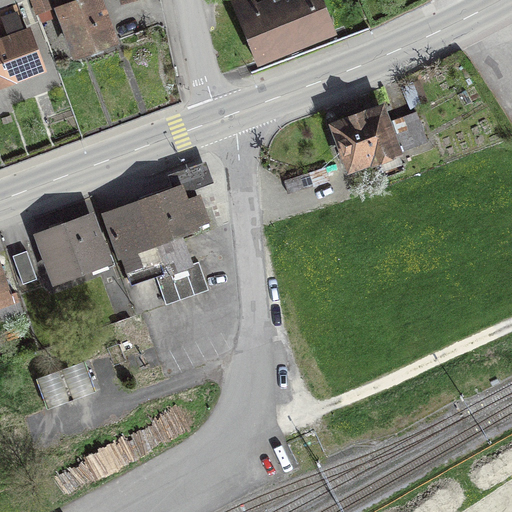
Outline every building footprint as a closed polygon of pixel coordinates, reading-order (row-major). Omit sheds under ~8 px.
[(69,0),(36,0),(45,21),(73,9),(69,0)] [(114,0),(108,0),(73,14),(95,69),(136,53),(114,0)] [(159,0),(125,0),(129,9),(159,0)] [(271,0),(241,0),(239,1),(263,67),(349,36),(335,0),(292,0),(293,1),(274,8),(271,0)] [(48,28),(0,45),(0,106),(68,81),(48,28)] [(381,112),(324,135),(346,189),(403,167),(381,112)] [(205,185),(119,219),(145,284),(183,269),(178,255),(225,237),(205,185)] [(108,217),(44,242),(63,292),(127,268),(108,217)] [(0,265),(0,303),(13,299),(0,265)]
